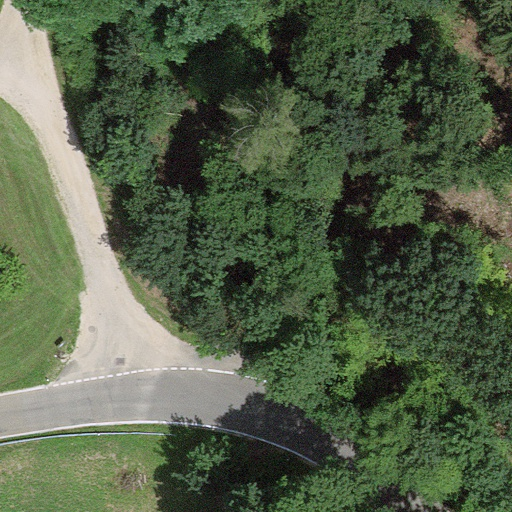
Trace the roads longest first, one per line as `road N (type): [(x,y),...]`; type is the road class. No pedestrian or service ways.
road 1 (tertiary): [(0,412),(128,403),(227,413),(365,465),(430,511)]
road 2 (track): [(128,403),(55,133),(32,0)]
